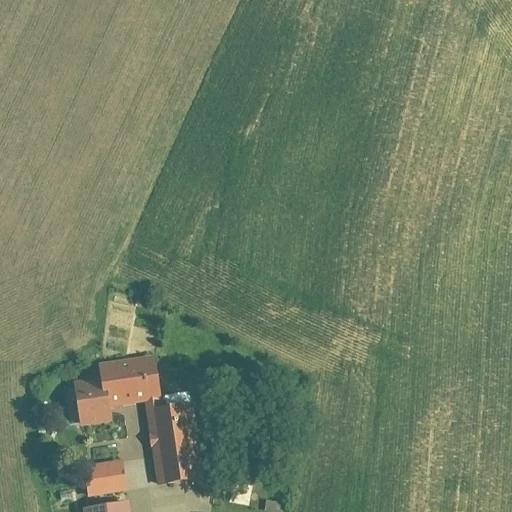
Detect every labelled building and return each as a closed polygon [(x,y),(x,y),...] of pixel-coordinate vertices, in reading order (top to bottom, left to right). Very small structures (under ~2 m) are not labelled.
[(100,381),(100,384),(72,388),(78,427),(114,422),(112,410),(160,404),(156,373),(100,381)] [(145,414),(157,488),(204,481),(192,407),(145,414)] [(93,453),(98,499),(123,496),(117,450),(93,453)] [(98,499),(99,511),(133,511),(131,495),(123,496),(98,499)] [(265,503),(262,511),(281,511),(282,506),(265,503)]
